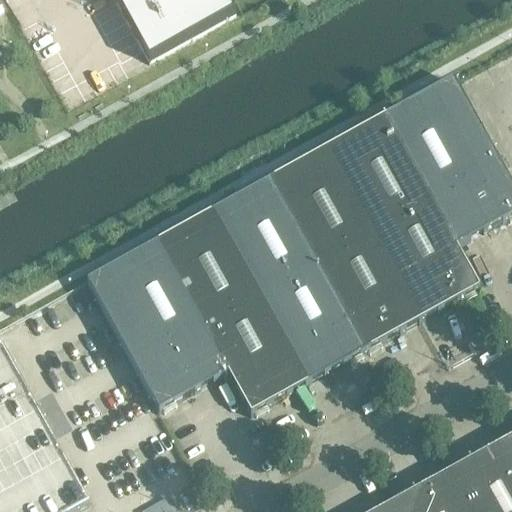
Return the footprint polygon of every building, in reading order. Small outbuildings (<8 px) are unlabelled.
[(479,294),(456,252),(511,220),(511,190),(453,84),(87,287),(159,416),(228,378),(251,420),(479,294)] [(0,511),(82,511),(89,508),(64,463),(42,424),(41,422),(1,351),(0,351),(0,511)] [(150,410),(145,401),(135,406),(141,416),(150,410)] [(511,511),(511,442),(385,511),(511,511)] [(174,511),(168,500),(146,511),(174,511)]
